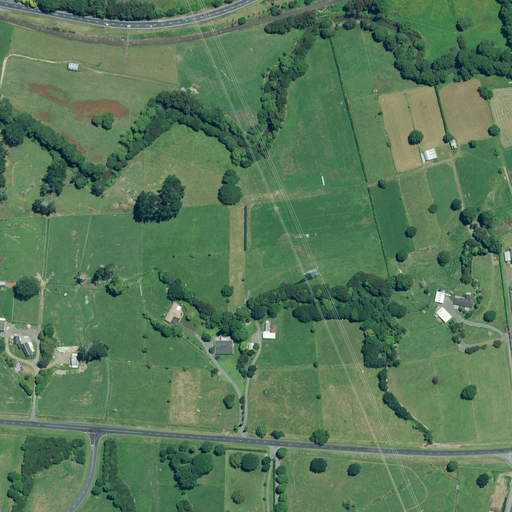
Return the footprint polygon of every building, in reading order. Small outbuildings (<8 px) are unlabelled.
[(437,157),(434,149),(424,152),(426,161),(437,157)] [(320,267),(310,271),(313,279),(323,275),(320,267)] [(445,293),(437,291),(435,302),(443,303),(445,293)] [(475,296),(468,295),(467,299),(461,298),(461,299),(456,298),(455,304),(473,308),(475,296)] [(179,305),(174,303),(165,320),(171,323),(174,316),(180,319),(182,316),(180,315),(182,312),(177,309),(179,305)] [(452,317),(443,307),(437,313),(446,323),(452,317)] [(22,344),(21,341),(19,342),(19,337),(15,336),(15,344),(18,344),(19,346),(20,349),(23,348),(27,357),(33,354),(32,353),(35,351),(33,347),(33,346),(32,342),(28,342),(22,344)] [(233,354),(233,341),(216,341),(216,354),(233,354)]
